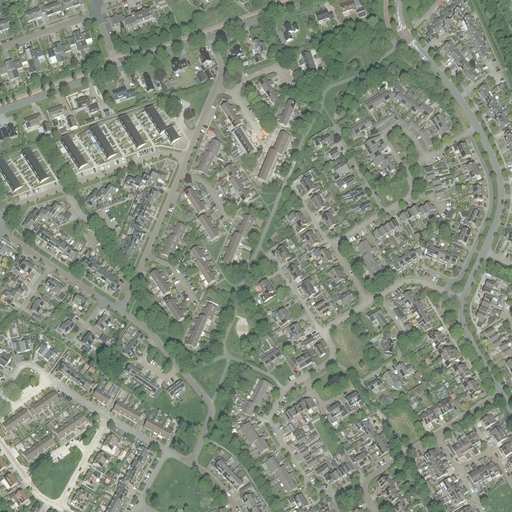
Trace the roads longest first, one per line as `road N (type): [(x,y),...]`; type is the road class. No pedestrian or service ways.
road 1 (residential): [(449,279),(460,276),(490,202),(467,132)]
road 2 (residential): [(333,492),(311,488),(271,426),(281,392),(305,376)]
road 3 (unclassified): [(483,252),(501,186),(477,127)]
road 4 (residential): [(63,186),(162,152),(184,159)]
road 5 (tertiary): [(0,112),(117,71)]
